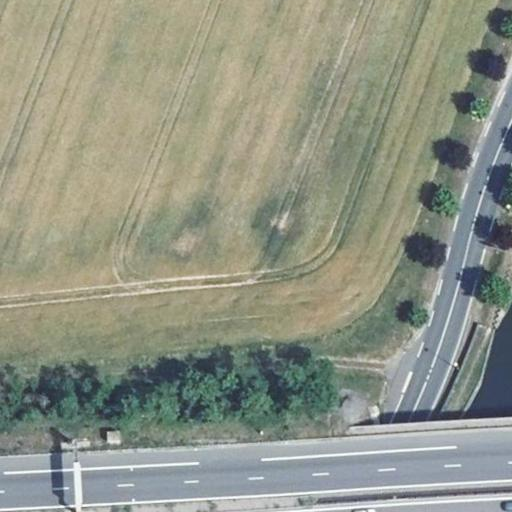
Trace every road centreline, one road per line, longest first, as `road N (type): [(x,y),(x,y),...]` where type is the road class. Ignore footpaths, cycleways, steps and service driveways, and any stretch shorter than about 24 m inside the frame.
road 1 (motorway): [(511,467),(0,496)]
road 2 (track): [(429,373),(245,365),(0,384)]
road 3 (unclassified): [(361,511),(444,337),(485,185),(511,121)]
